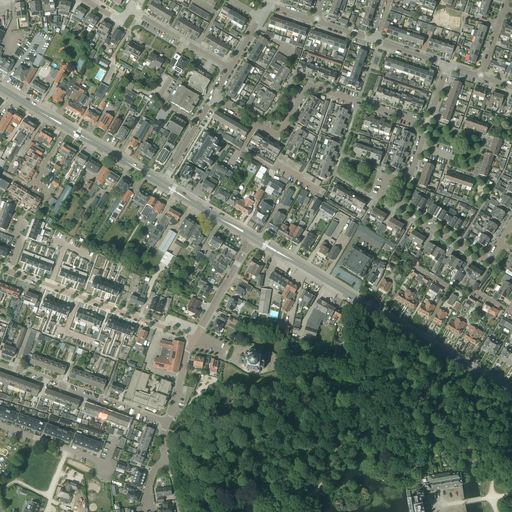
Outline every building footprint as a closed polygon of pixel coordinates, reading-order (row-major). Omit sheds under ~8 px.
[(150,0),(147,5),(149,7),(148,9),(153,12),(158,5),(160,2),(160,1),(157,0),(150,0)] [(423,0),(422,5),(421,8),(427,10),(430,0),(423,0)] [(433,12),(437,2),(431,0),(430,0),(427,10),(433,12)] [(444,0),(444,3),(446,4),(446,6),(453,9),(456,0),(454,0),(444,0)] [(38,1),(29,2),(31,12),(40,11),(38,1)] [(364,7),(367,8),(375,10),(377,4),(369,2),(366,1),(364,7)] [(158,5),(153,12),(159,15),(163,8),(160,6),(161,5),(160,5),(161,3),(160,2),(158,5)] [(28,23),(27,15),(25,15),(23,3),(15,4),(17,19),(25,18),(25,23),(28,23)] [(331,9),(338,11),(343,13),(345,7),(340,5),(333,3),(331,9)] [(478,8),(487,11),(489,5),(482,3),(480,8),(478,8)] [(72,15),(71,18),(75,20),(77,18),(82,9),(78,6),(72,15)] [(163,8),(159,15),(164,19),(168,11),(165,9),(163,8)] [(168,11),(164,19),(169,22),(174,14),(171,13),(172,11),(171,11),(172,9),(170,8),(168,11)] [(226,18),(230,11),(225,8),(221,14),(226,18)] [(365,14),(373,16),(375,10),(367,8),(365,14)] [(482,16),(485,17),(487,11),(478,8),(475,17),(481,19),(482,16)] [(77,18),(80,20),(86,11),(82,9),(77,18)] [(338,11),(331,9),(329,14),(329,15),(328,18),(336,20),(338,17),(339,18),(340,16),(339,15),(337,14),(338,11)] [(230,11),(226,18),(232,21),(235,14),(230,11)] [(90,14),(85,22),(83,25),(87,28),(94,16),(90,14)] [(235,14),(232,21),(237,24),(241,17),(235,14)] [(365,14),(363,20),(371,22),(371,21),(372,21),(373,19),(372,18),(373,16),(365,14)] [(98,19),(94,16),(87,28),(91,30),(98,19)] [(241,17),(237,24),(242,27),(246,20),(241,17)] [(180,18),(176,26),(181,29),(186,21),(182,19),(180,18)] [(271,18),(269,25),(275,27),(277,20),(271,18)] [(281,29),(283,22),(277,20),(275,27),(281,29)] [(371,22),(363,20),(361,25),(359,24),(358,28),(365,30),(366,27),(369,28),(371,22)] [(99,35),(106,24),(102,21),(95,33),(99,35)] [(186,21),(181,29),(187,32),(191,25),(187,23),(186,21)] [(386,21),(383,29),(387,30),(386,34),(392,36),(395,28),(389,26),(390,23),(386,21)] [(283,22),(281,29),(287,31),(289,23),(283,22)] [(484,24),(478,22),(477,25),(480,26),(478,32),(485,34),(487,28),(483,27),(484,24)] [(289,23),(287,31),(292,33),(295,25),(289,23)] [(106,24),(99,35),(105,39),(110,31),(109,31),(108,30),(110,26),(106,24)] [(196,28),(192,35),(197,38),(202,31),(198,29),(200,26),(200,25),(198,24),(196,28)] [(191,25),(187,32),(192,35),(196,28),(193,26),(191,25)] [(292,33),(298,35),(301,27),(295,25),(292,33)] [(74,36),(76,33),(79,27),(77,26),(74,31),(73,31),(70,34),(74,36)] [(401,30),(402,27),(399,26),(398,29),(395,28),(392,36),(398,38),(401,30)] [(511,35),(511,32),(511,27),(507,26),(506,28),(503,27),(500,35),(510,38),(511,35)] [(307,29),(301,27),(298,35),(298,37),(300,38),(301,36),(304,37),(307,29)] [(15,32),(15,36),(18,36),(18,37),(22,37),(21,29),(10,30),(10,32),(15,32)] [(122,33),(116,29),(109,40),(107,38),(104,43),(108,46),(110,43),(115,45),(122,33)] [(398,38),(404,40),(407,32),(401,30),(398,38)] [(407,32),(404,40),(410,42),(413,34),(413,32),(408,30),(407,32)] [(318,33),(312,31),(309,38),(315,40),(318,33)] [(472,37),(476,38),(483,40),(485,34),(478,32),(474,31),(472,37)] [(413,34),(410,42),(416,44),(419,36),(420,33),(417,32),(417,33),(413,32),(413,34)] [(85,45),(88,40),(92,34),(89,33),(86,39),(83,44),(85,45)] [(321,42),(323,35),(318,33),(315,40),(321,42)] [(208,35),(204,42),(210,46),(214,38),(210,36),(209,35),(208,35)] [(214,38),(210,46),(215,49),(219,41),(217,40),(217,38),(218,36),(216,35),(214,38)] [(321,42),(327,44),(329,37),(323,35),(321,42)] [(422,46),(425,39),(419,36),(416,44),(422,46)] [(264,47),(267,41),(260,37),(257,43),(264,47)] [(327,44),(333,46),(335,39),(329,37),(327,44)] [(474,44),(481,46),(483,40),(476,38),(474,44)] [(338,48),(341,41),(335,39),(333,46),(338,48)] [(430,39),(428,46),(429,46),(428,47),(431,48),(432,47),(434,48),(436,41),(430,39)] [(129,57),(130,55),(131,55),(135,47),(131,45),(133,43),(130,41),(123,53),(129,57)] [(219,41),(215,49),(220,52),(225,45),(221,42),(219,41)] [(338,48),(337,52),(343,54),(344,50),(344,51),(347,43),(341,41),(338,48)] [(438,49),(440,50),(442,43),(436,41),(434,48),(435,48),(434,49),(437,50),(438,49)] [(264,47),(257,43),(254,48),(261,52),(264,47)] [(444,51),(446,52),(448,45),(442,43),(440,50),(440,51),(443,52),(444,51)] [(448,45),(446,52),(446,53),(449,54),(449,53),(452,54),(454,47),(455,44),(452,43),(451,46),(448,45)] [(481,46),(474,44),(472,43),(470,49),(472,50),(479,52),(481,46)] [(225,45),(220,52),(226,55),(230,48),(227,46),(225,45)] [(139,50),(135,47),(131,55),(134,57),(133,59),(135,60),(142,49),(140,47),(139,50)] [(22,51),(17,48),(13,55),(18,58),(22,51)] [(251,53),(257,57),(261,52),(254,48),(251,53)] [(92,50),(86,60),(90,62),(95,52),(92,50)] [(357,56),(365,58),(367,52),(359,50),(357,56)] [(477,58),(479,52),(472,50),(470,56),(477,58)] [(248,59),(254,63),(257,57),(251,53),(248,59)] [(157,58),(151,54),(146,62),(150,64),(148,67),(150,69),(157,58)] [(37,69),(36,69),(43,57),(38,55),(36,59),(31,66),(32,66),(28,71),(19,66),(12,77),(22,83),(23,82),(28,85),(37,69)] [(5,59),(0,56),(0,69),(7,74),(13,65),(11,64),(13,61),(8,58),(7,61),(4,60),(5,59)] [(355,62),(363,64),(365,58),(357,56),(355,62)] [(467,62),(475,64),(477,58),(470,56),(467,62)] [(38,66),(42,68),(45,63),(49,65),(51,62),(43,57),(38,66)] [(173,59),(169,66),(168,68),(171,70),(174,66),(175,67),(182,71),(188,61),(182,57),(180,60),(179,60),(177,63),(176,62),(176,61),(173,59)] [(163,61),(157,58),(150,69),(152,70),(154,67),(158,69),(163,61)] [(101,59),(98,65),(105,70),(109,63),(101,59)] [(306,63),(300,60),(298,66),(301,67),(300,70),(303,71),(302,73),(305,74),(309,61),(310,60),(307,59),(306,63)] [(387,59),(384,66),(390,68),(393,61),(387,59)] [(497,62),(491,61),(489,68),(493,69),(492,71),(494,72),(494,71),(498,72),(502,60),(498,59),(497,62)] [(502,60),(498,72),(501,73),(501,74),(503,75),(504,73),(506,74),(509,67),(509,65),(510,64),(505,62),(506,62),(502,60)] [(311,74),(314,65),(311,64),(312,62),(309,61),(305,74),(308,74),(308,73),(311,74)] [(387,78),(389,78),(391,74),(393,69),(396,70),(398,63),(393,61),(390,68),(388,73),(387,78)] [(272,62),(270,66),(273,67),(274,68),(274,69),(278,71),(287,76),(290,70),(291,68),(284,64),(283,66),(282,65),(280,67),(272,62)] [(363,64),(355,62),(353,67),(361,70),(363,64)] [(245,63),(242,69),(249,73),(252,67),(245,63)] [(398,63),(396,70),(402,72),(404,65),(398,63)] [(54,81),(53,82),(57,84),(63,73),(65,70),(67,67),(63,65),(62,67),(59,72),(54,81)] [(314,65),(311,74),(314,75),(314,76),(316,77),(320,67),(314,65)] [(320,67),(316,77),(319,78),(320,77),(322,78),(325,69),(322,68),(323,66),(321,65),(320,67)] [(404,65),(402,72),(408,74),(410,67),(404,65)] [(277,73),(275,76),(284,81),(287,76),(278,71),(274,69),(274,68),(273,67),(272,70),(275,72),(275,71),(277,73)] [(353,67),(351,73),(359,76),(361,70),(353,67)] [(413,76),(416,69),(410,67),(408,74),(413,76)] [(193,75),(188,82),(189,83),(187,87),(199,94),(200,94),(201,95),(203,95),(206,88),(205,88),(209,82),(208,81),(211,77),(197,69),(197,70),(193,68),(190,73),(193,75)] [(325,69),(322,78),(326,79),(325,80),(328,81),(332,69),(330,68),(329,70),(325,69)] [(242,69),(239,74),(245,78),(249,73),(242,69)] [(332,69),(328,81),(330,82),(331,81),(334,82),(337,73),(334,72),(335,70),(332,69)] [(419,78),(422,70),(416,69),(413,76),(419,78)] [(426,76),(432,78),(434,70),(429,69),(428,72),(426,76)] [(422,70),(419,78),(425,80),(426,76),(428,72),(422,70)] [(353,80),(357,82),(359,76),(351,73),(349,79),(353,80)] [(236,80),(242,83),(245,78),(239,74),(236,80)] [(74,86),(75,84),(76,82),(75,82),(77,78),(74,75),(71,79),(68,84),(67,86),(61,83),(51,100),(51,101),(57,105),(58,104),(60,105),(62,101),(61,100),(64,95),(67,97),(72,89),(73,87),(74,86)] [(275,76),(273,80),(271,78),(268,76),(267,78),(280,87),(284,81),(275,76)] [(378,87),(382,78),(377,76),(372,91),(376,93),(375,97),(378,98),(381,99),(384,89),(378,87)] [(432,78),(426,76),(425,80),(424,84),(429,86),(432,78)] [(41,84),(41,83),(37,81),(38,80),(35,78),(33,82),(30,87),(36,91),(41,84)] [(271,83),(269,87),(277,92),(280,87),(267,78),(265,80),(269,82),(271,83)] [(351,86),(353,80),(349,79),(345,78),(343,83),(351,86)] [(239,89),(242,83),(236,80),(232,85),(239,89)] [(357,82),(353,80),(351,86),(359,89),(361,83),(357,82)] [(451,87),(459,90),(461,84),(453,81),(451,87)] [(41,84),(36,91),(43,95),(46,90),(45,89),(48,86),(45,84),(44,86),(41,83),(41,84)] [(101,84),(96,93),(100,95),(105,86),(101,84)] [(80,98),(84,92),(85,89),(78,85),(75,91),(77,93),(73,100),(71,102),(68,101),(64,108),(72,112),(78,102),(81,98),(80,98)] [(229,90),(236,94),(239,89),(232,85),(229,90)] [(190,111),(191,112),(194,108),(192,107),(194,103),(196,104),(198,100),(197,99),(198,97),(181,87),(179,89),(178,88),(175,92),(174,91),(171,95),(173,96),(171,100),(172,100),(171,103),(188,113),(190,111)] [(459,90),(451,87),(449,92),(457,95),(458,95),(459,90)] [(475,87),(472,96),(476,97),(475,99),(477,99),(478,100),(478,98),(478,97),(481,89),(475,87)] [(131,92),(126,89),(123,94),(126,96),(128,97),(131,92)] [(387,100),(390,91),(384,89),(381,99),(383,100),(384,99),(387,100)] [(481,89),(478,97),(478,98),(483,99),(486,91),(481,89)] [(235,97),(236,94),(229,90),(226,96),(235,101),(237,98),(235,97)] [(265,94),(263,95),(272,101),(275,96),(266,90),(265,94)] [(390,91),(387,100),(390,101),(389,102),(392,103),(395,93),(390,91)] [(86,94),(84,92),(80,98),(81,98),(78,102),(72,112),(80,117),(85,110),(80,107),(84,101),(85,101),(87,98),(85,96),(86,94)] [(487,98),(487,99),(486,102),(485,105),(491,107),(492,102),(495,103),(498,94),(493,92),(490,99),(487,98)] [(395,93),(392,103),(395,104),(395,103),(398,104),(399,102),(401,95),(395,93)] [(404,106),(407,95),(402,94),(401,95),(399,102),(402,103),(401,105),(404,106)] [(498,94),(495,103),(498,104),(496,109),(502,111),(504,106),(504,104),(502,103),(504,96),(498,94)] [(262,97),(260,101),(269,106),(271,103),(272,101),(263,95),(262,97)] [(407,95),(404,106),(406,106),(407,105),(410,106),(413,97),(407,95)] [(413,97),(410,106),(413,107),(413,109),(415,109),(419,99),(420,96),(417,95),(416,98),(413,97)] [(419,99),(415,109),(418,110),(418,109),(421,110),(422,109),(425,110),(427,104),(423,103),(424,101),(421,100),(423,96),(420,95),(420,96),(419,99)] [(126,96),(123,102),(130,106),(133,100),(128,97),(126,96)] [(310,102),(318,107),(320,104),(322,106),(324,103),(312,96),(311,98),(312,99),(310,102)] [(456,100),(448,98),(446,103),(454,106),(456,100)] [(511,110),(511,109),(511,99),(509,98),(506,107),(504,106),(502,111),(501,113),(505,114),(506,111),(508,112),(509,109),(511,110)] [(255,105),(253,110),(255,111),(256,110),(262,114),(264,111),(266,112),(269,106),(260,101),(258,104),(257,106),(255,105)] [(318,107),(310,102),(308,105),(307,104),(306,106),(315,112),(317,113),(318,112),(318,111),(316,110),(318,107)] [(304,113),(312,117),(315,112),(306,106),(304,109),(306,110),(304,113)] [(336,110),(335,112),(338,114),(338,113),(350,117),(350,115),(347,114),(348,111),(343,109),(343,108),(340,107),(340,108),(339,111),(336,110)] [(90,119),(93,114),(94,112),(89,109),(87,111),(83,119),(88,122),(90,119)] [(90,119),(88,122),(94,125),(98,117),(100,113),(95,110),(94,112),(93,114),(90,119)] [(216,111),(212,118),(218,121),(222,115),(216,111)] [(0,138),(3,134),(9,123),(13,116),(6,112),(2,118),(0,116),(0,138)] [(15,113),(13,116),(9,123),(3,134),(8,136),(9,133),(10,134),(13,128),(11,127),(13,124),(16,125),(17,126),(22,118),(15,113)] [(300,117),(309,122),(312,117),(304,113),(302,115),(301,115),(300,117)] [(349,119),(350,117),(338,113),(338,114),(336,119),(345,122),(346,118),(349,119)] [(105,114),(97,127),(104,131),(112,118),(105,114)] [(451,116),(442,114),(441,119),(449,122),(451,116)] [(222,115),(218,121),(223,125),(227,118),(222,115)] [(364,126),(369,127),(373,116),(371,115),(370,118),(367,117),(364,126)] [(173,116),(165,131),(170,134),(167,139),(167,140),(168,140),(165,145),(163,148),(156,161),(161,165),(169,152),(170,150),(172,151),(175,145),(174,144),(186,123),(173,116)] [(369,127),(368,130),(373,132),(374,129),(377,121),(374,120),(375,116),(373,116),(369,127)] [(314,126),(309,122),(300,117),(298,119),(300,120),(298,123),(306,128),(307,125),(309,125),(309,126),(313,128),(314,126)] [(464,121),(465,122),(464,127),(469,129),(472,121),(473,118),(470,117),(469,120),(466,119),(467,119),(465,118),(464,121)] [(117,118),(107,133),(113,136),(122,121),(117,118)] [(132,138),(128,145),(134,148),(138,142),(139,143),(150,125),(151,122),(145,118),(144,121),(141,126),(133,139),(132,138)] [(227,118),(223,125),(228,128),(232,121),(227,118)] [(22,136),(30,123),(24,119),(19,127),(22,128),(18,134),(15,139),(12,143),(15,144),(17,140),(20,136),(20,134),(22,136)] [(335,124),(346,128),(347,126),(344,125),(345,122),(336,119),(336,121),(332,120),(331,123),(335,124)] [(380,122),(377,121),(374,129),(379,131),(383,119),(381,119),(380,122)] [(152,130),(158,134),(163,124),(157,121),(152,130)] [(232,121),(228,128),(234,131),(238,124),(232,121)] [(472,121),(469,129),(475,131),(478,123),(472,121)] [(123,124),(115,138),(119,140),(127,127),(129,123),(127,122),(126,124),(124,122),(123,124)] [(390,125),(387,124),(384,132),(390,134),(393,123),(391,122),(390,125)] [(35,126),(30,123),(22,136),(20,134),(20,136),(17,140),(15,144),(20,147),(25,139),(27,136),(29,137),(35,126)] [(333,129),(341,132),(342,128),(345,129),(346,128),(335,124),(331,123),(331,126),(334,127),(333,129)] [(475,131),(480,133),(483,124),(478,123),(475,131)] [(238,124),(234,131),(239,134),(243,127),(238,124)] [(489,126),(483,124),(480,133),(486,135),(489,126)] [(127,127),(119,140),(122,142),(129,131),(128,130),(129,128),(127,127)] [(243,127),(239,134),(245,137),(249,130),(243,127)] [(404,131),(402,137),(410,139),(411,136),(415,137),(415,135),(410,133),(411,130),(405,128),(404,131)] [(150,129),(145,137),(150,140),(155,133),(150,129)] [(341,132),(333,129),(331,134),(343,138),(343,136),(340,135),(341,132)] [(41,143),(48,133),(45,131),(44,132),(42,130),(37,138),(38,140),(41,143)] [(295,134),(304,139),(307,134),(299,130),(298,132),(297,132),(295,134)] [(162,136),(167,139),(170,134),(165,131),(162,136)] [(257,132),(251,141),(257,144),(261,136),(259,135),(259,134),(257,132)] [(48,133),(41,143),(45,145),(46,144),(48,146),(53,137),(50,136),(51,135),(48,133)] [(190,160),(189,161),(193,164),(194,163),(203,169),(206,164),(211,167),(213,163),(208,160),(214,150),(219,153),(221,149),(217,146),(219,141),(210,136),(210,135),(206,133),(206,134),(205,133),(205,134),(203,138),(203,137),(203,138),(200,143),(201,143),(200,144),(198,147),(198,148),(196,151),(195,151),(192,156),(190,160),(189,160),(190,160)] [(293,140),(301,145),(304,139),(295,134),(294,136),(295,137),(293,140)] [(264,138),(261,136),(257,144),(259,146),(258,149),(260,150),(261,147),(262,148),(267,139),(265,137),(264,138)] [(400,142),(412,146),(412,144),(409,143),(410,139),(402,137),(400,142)] [(494,138),(492,143),(500,146),(502,140),(503,139),(499,137),(498,139),(494,138)] [(262,148),(261,147),(260,150),(262,151),(264,149),(267,151),(272,143),(269,141),(269,140),(267,139),(262,148)] [(139,151),(146,155),(148,152),(151,146),(152,144),(146,140),(139,151)] [(236,140),(233,144),(240,148),(242,146),(237,143),(238,141),(237,141),(236,140)] [(301,145),(293,140),(292,143),(290,142),(289,144),(298,150),(301,145)] [(329,141),(327,146),(336,149),(337,145),(340,146),(340,144),(339,144),(340,142),(336,140),(335,143),(329,141)] [(412,146),(400,142),(397,141),(397,143),(399,144),(398,147),(407,150),(408,146),(411,147),(412,146)] [(31,142),(27,148),(29,149),(33,151),(35,148),(33,147),(35,145),(31,142)] [(272,143),(267,151),(270,152),(268,154),(269,155),(270,156),(272,154),(277,145),(275,143),(275,144),(272,143)] [(355,143),(353,149),(356,150),(355,153),(358,154),(357,157),(359,158),(363,146),(358,144),(355,143)] [(492,143),(490,148),(499,151),(500,146),(492,143)] [(298,153),(298,150),(289,144),(288,146),(289,147),(287,150),(288,151),(286,154),(291,157),(293,154),(295,155),(298,153)] [(58,156),(63,158),(64,157),(66,158),(67,155),(71,149),(64,145),(59,154),(58,156)] [(228,152),(233,154),(237,148),(231,145),(228,152)] [(280,146),(277,145),(272,154),(270,156),(272,157),(274,155),(277,157),(282,149),(279,147),(280,146)] [(154,147),(154,148),(151,146),(148,152),(146,155),(151,159),(155,152),(155,151),(157,149),(154,147)] [(326,151),(337,155),(338,153),(334,152),(336,149),(327,146),(326,151)] [(363,146),(359,158),(361,158),(361,155),(365,156),(368,148),(363,146)] [(372,159),(375,160),(378,151),(379,148),(376,147),(374,146),(374,147),(373,146),(372,149),(373,149),(369,161),(371,162),(372,159)] [(378,151),(375,160),(378,161),(377,164),(379,164),(383,153),(381,152),(382,148),(379,147),(379,148),(378,151)] [(397,152),(408,156),(409,154),(406,153),(407,150),(398,147),(397,152)] [(497,157),(498,151),(499,151),(490,148),(488,154),(494,156),(497,157)] [(66,158),(65,159),(62,164),(67,167),(72,158),(71,158),(76,151),(71,149),(67,155),(66,158)] [(30,154),(16,178),(26,184),(34,171),(33,170),(36,165),(37,166),(42,159),(32,153),(30,154)] [(72,174),(73,171),(74,170),(76,166),(80,160),(79,159),(81,155),(79,153),(74,161),(76,162),(74,165),(69,172),(67,176),(69,177),(72,174)] [(492,161),(494,156),(488,154),(486,153),(484,158),(492,161)] [(80,160),(76,166),(78,167),(82,169),(83,167),(83,166),(87,159),(81,155),(79,159),(80,160)] [(322,161),(333,165),(334,163),(331,162),(332,159),(324,156),(322,161)] [(393,162),(405,166),(405,164),(402,163),(403,160),(395,157),(393,162)] [(482,164),(490,167),(492,161),(484,158),(482,164)] [(333,165),(322,161),(317,159),(316,162),(321,164),(320,166),(329,169),(330,166),(333,167),(333,165)] [(90,171),(95,163),(89,160),(85,167),(90,171)] [(260,165),(251,160),(248,166),(256,171),(260,165)] [(393,162),(391,161),(390,164),(392,165),(392,167),(400,170),(401,167),(404,168),(405,166),(393,162)] [(165,169),(169,171),(173,164),(168,162),(165,169)] [(100,166),(96,164),(95,163),(90,171),(96,174),(100,166)] [(216,163),(210,173),(214,175),(214,173),(216,171),(219,172),(222,174),(225,176),(225,175),(228,170),(225,168),(222,166),(218,164),(216,163)] [(426,163),(424,169),(432,171),(434,166),(426,163)] [(185,166),(180,176),(181,177),(183,178),(184,178),(185,179),(185,178),(187,180),(188,178),(190,179),(191,176),(193,177),(194,174),(193,173),(194,171),(195,171),(202,175),(200,178),(205,181),(206,180),(208,175),(205,173),(189,164),(187,167),(185,166)] [(489,172),(490,167),(482,164),(480,169),(489,172)] [(320,166),(319,171),(330,175),(331,173),(327,172),(329,169),(320,166)] [(110,172),(103,168),(95,181),(93,184),(89,191),(86,196),(90,199),(93,194),(97,188),(100,189),(102,185),(103,184),(110,172)] [(424,169),(422,174),(430,177),(432,171),(424,169)] [(487,178),(489,172),(480,169),(478,175),(487,178)] [(228,170),(225,175),(232,179),(235,174),(228,170)] [(329,177),(330,175),(319,171),(316,170),(315,173),(318,174),(317,177),(325,180),(326,176),(329,177)] [(445,179),(450,181),(453,173),(448,171),(445,179)] [(110,172),(103,184),(106,187),(114,174),(110,172)] [(459,175),(453,173),(450,181),(456,183),(459,175)] [(114,174),(106,187),(111,190),(114,185),(118,177),(114,174)] [(422,174),(420,179),(428,182),(430,177),(422,174)] [(461,185),(464,177),(459,175),(456,183),(461,185)] [(464,177),(461,185),(467,187),(469,179),(464,177)] [(9,185),(0,179),(0,188),(5,192),(9,185)] [(60,183),(54,179),(51,184),(56,188),(60,183)] [(211,194),(215,186),(215,185),(217,182),(211,179),(210,182),(207,186),(209,187),(206,192),(211,194)] [(268,186),(265,192),(271,195),(274,190),(280,193),(284,186),(272,179),(268,186)] [(418,185),(426,188),(428,182),(420,179),(418,185)] [(469,179),(467,187),(472,189),(475,180),(469,179)] [(117,196),(111,205),(116,208),(120,201),(121,200),(122,199),(124,195),(123,194),(125,190),(127,190),(130,185),(122,180),(115,191),(120,194),(119,197),(117,196)] [(205,181),(201,188),(206,192),(209,187),(207,186),(210,182),(206,180),(205,181)] [(84,189),(89,191),(93,184),(89,181),(84,189)] [(29,192),(13,183),(7,193),(8,194),(35,210),(41,200),(34,195),(33,197),(28,194),(29,192)] [(331,193),(336,196),(341,187),(339,186),(338,187),(336,185),(333,189),(330,187),(329,188),(328,190),(331,192),(331,193)] [(57,215),(72,190),(66,186),(51,211),(57,215)] [(224,193),(224,192),(226,190),(223,189),(221,187),(215,197),(220,200),(224,193)] [(341,199),(346,191),(343,190),(344,188),(341,187),(336,196),(341,199)] [(265,192),(259,189),(254,198),(259,202),(265,192)] [(288,189),(283,197),(280,203),(285,207),(286,206),(288,208),(292,202),(289,200),(294,192),(288,189)] [(138,190),(132,200),(143,207),(150,197),(138,190)] [(122,199),(121,200),(126,203),(132,194),(127,191),(122,199)] [(227,204),(234,208),(239,200),(236,198),(239,193),(235,191),(227,204)] [(346,202),(352,193),(349,192),(349,193),(346,191),(341,199),(344,201),(342,203),(345,205),(346,202)] [(228,195),(224,193),(220,200),(225,203),(231,193),(230,192),(228,195)] [(417,207),(422,198),(419,196),(420,195),(416,192),(412,197),(415,198),(412,204),(417,207)] [(352,193),(346,202),(345,205),(347,206),(348,203),(351,205),(356,197),(353,196),(354,194),(352,193)] [(104,194),(98,204),(103,208),(105,204),(110,197),(104,194)] [(499,198),(503,200),(511,205),(511,203),(511,200),(505,196),(502,195),(499,198)] [(148,206),(146,208),(145,207),(140,215),(147,218),(150,212),(156,201),(150,197),(146,205),(148,206)] [(356,197),(351,205),(357,208),(362,199),(360,198),(359,199),(356,197)] [(249,210),(252,205),(253,203),(246,198),(244,202),(239,199),(239,200),(234,208),(248,216),(251,211),(249,210)] [(422,198),(417,207),(422,210),(425,205),(428,206),(431,201),(428,200),(427,201),(422,198)] [(317,213),(319,209),(323,203),(317,199),(311,209),(317,213)] [(363,216),(367,209),(364,208),(367,204),(364,202),(364,201),(362,199),(357,208),(362,211),(360,214),(363,216)] [(487,200),(486,202),(488,203),(495,207),(496,208),(497,206),(490,201),(487,200)] [(508,209),(511,205),(503,200),(500,204),(508,209)] [(112,214),(110,218),(115,221),(126,204),(120,201),(116,208),(112,214)] [(146,221),(146,222),(147,221),(150,223),(150,224),(151,224),(157,213),(159,214),(164,206),(157,201),(154,207),(152,210),(146,221)] [(430,208),(427,213),(432,216),(438,207),(433,204),(434,203),(431,201),(428,206),(430,208)] [(259,222),(263,225),(268,216),(267,216),(272,208),(263,202),(258,210),(257,210),(252,218),(256,221),(259,222)] [(4,203),(2,209),(12,212),(14,206),(4,203)] [(333,217),(337,211),(323,203),(319,209),(333,217)] [(438,207),(432,216),(438,219),(443,210),(438,207)] [(497,209),(496,208),(495,207),(492,211),(495,213),(503,218),(506,214),(497,209)] [(2,209),(0,213),(0,215),(10,219),(10,218),(12,213),(12,212),(2,209)] [(153,232),(151,234),(159,239),(167,225),(175,212),(170,209),(165,216),(164,215),(156,228),(156,227),(154,226),(151,231),(153,232)] [(379,215),(380,212),(374,209),(370,216),(376,220),(379,215)] [(448,218),(451,213),(452,214),(454,211),(450,209),(447,211),(446,211),(445,212),(443,210),(438,219),(443,222),(446,217),(448,218)] [(479,213),(489,219),(491,216),(481,210),(479,213)] [(451,213),(448,218),(451,220),(448,225),(453,228),(458,220),(459,218),(456,216),(456,213),(454,211),(452,214),(451,213)] [(501,222),(503,218),(495,213),(492,211),(491,213),(492,213),(491,215),(493,216),(492,217),(501,222)] [(175,212),(167,225),(170,227),(171,224),(174,219),(177,221),(180,216),(175,212)] [(272,230),(281,214),(278,212),(276,212),(267,228),(272,230)] [(379,215),(376,220),(382,223),(386,216),(380,212),(379,215)] [(489,219),(479,213),(478,215),(488,221),(489,219)] [(281,214),(272,230),(276,233),(286,216),(281,214)] [(0,215),(0,221),(7,225),(10,219),(0,215)] [(288,233),(286,238),(292,242),(295,237),(293,236),(298,228),(293,225),(296,220),(293,218),(290,224),(286,231),(288,233)] [(195,225),(188,220),(185,219),(177,231),(180,232),(178,235),(186,239),(188,236),(189,234),(195,225)] [(338,224),(337,223),(338,221),(335,220),(333,219),(324,234),(329,238),(338,224)] [(393,230),(398,222),(392,219),(387,226),(393,230)] [(34,220),(32,226),(42,230),(45,224),(34,220)] [(463,223),(458,220),(453,228),(458,231),(461,226),(464,227),(467,222),(464,221),(463,223)] [(284,237),(286,238),(288,233),(286,231),(290,224),(287,222),(286,224),(287,224),(283,230),(284,230),(281,235),(282,236),(284,238),(284,237)] [(350,238),(357,226),(351,222),(344,235),(350,238)] [(404,226),(398,222),(393,230),(396,232),(395,236),(396,237),(395,238),(399,241),(405,231),(403,230),(403,231),(401,230),(404,226)] [(487,226),(496,231),(498,227),(490,222),(488,224),(485,222),(484,224),(485,225),(487,226)] [(281,235),(284,230),(283,230),(287,224),(286,224),(285,224),(284,225),(283,225),(278,233),(278,234),(280,236),(281,235)] [(202,229),(195,225),(189,234),(188,236),(195,240),(192,246),(195,247),(192,252),(197,255),(198,252),(201,248),(198,247),(203,238),(199,235),(202,229)] [(295,237),(292,242),(298,245),(301,240),(299,238),(303,230),(302,229),(303,228),(299,225),(298,228),(293,236),(295,237)] [(485,225),(483,229),(484,230),(493,235),(496,231),(487,226),(485,225)] [(32,226),(30,232),(40,236),(42,230),(32,226)] [(164,254),(166,252),(176,235),(169,231),(159,248),(160,249),(159,251),(164,254)] [(30,232),(28,238),(38,242),(40,236),(30,232)] [(417,239),(419,235),(413,232),(409,238),(408,237),(406,241),(410,243),(412,240),(415,242),(417,239)] [(300,247),(308,251),(316,237),(309,233),(300,247)] [(482,234),(479,239),(488,244),(490,240),(482,234)] [(417,239),(415,242),(418,244),(416,247),(420,250),(423,246),(421,245),(425,239),(419,235),(417,239)] [(214,248),(217,250),(222,242),(213,236),(208,244),(211,247),(210,249),(213,250),(214,248)] [(476,237),(471,244),(476,247),(478,244),(485,248),(488,244),(479,239),(476,237)] [(319,253),(325,256),(330,246),(323,242),(320,249),(321,249),(319,253)] [(220,256),(223,258),(231,247),(224,243),(221,248),(224,250),(220,256)] [(426,253),(433,257),(438,248),(431,244),(428,250),(425,249),(423,252),(426,254),(426,253)] [(374,259),(354,246),(351,250),(342,266),(362,278),(365,272),(374,259)] [(224,264),(227,259),(230,261),(237,251),(231,247),(223,258),(221,262),(218,267),(223,271),(227,265),(224,264)] [(331,260),(333,261),(339,250),(333,247),(327,257),(328,258),(329,260),(330,260),(331,260)] [(439,260),(444,252),(439,249),(439,248),(438,248),(433,257),(436,259),(435,261),(438,262),(433,270),(436,272),(442,263),(442,262),(439,260)] [(23,251),(19,261),(22,262),(25,264),(26,264),(29,254),(23,251)] [(169,268),(175,258),(166,252),(160,263),(169,268)] [(197,255),(193,261),(197,264),(202,255),(198,252),(197,255)] [(25,264),(31,266),(35,256),(29,254),(26,264),(25,264)] [(450,270),(456,259),(450,255),(445,264),(449,266),(447,268),(450,270)] [(35,256),(31,266),(38,268),(41,258),(35,256)] [(44,270),(47,260),(41,258),(38,268),(44,270)] [(259,264),(251,259),(249,264),(251,265),(251,267),(250,267),(247,272),(252,276),(255,271),(259,264)] [(456,259),(450,270),(452,271),(452,270),(454,271),(455,269),(458,271),(463,263),(456,259)] [(47,260),(44,270),(50,273),(54,262),(47,260)] [(386,264),(379,261),(375,260),(370,273),(371,274),(366,281),(372,284),(377,277),(374,275),(376,269),(377,267),(383,269),(386,264)] [(511,264),(507,262),(503,268),(507,270),(505,273),(511,277),(511,264)] [(445,265),(442,263),(436,272),(434,275),(437,278),(440,273),(440,272),(445,265)] [(257,281),(258,281),(257,287),(261,288),(263,276),(259,275),(258,275),(263,266),(259,264),(255,271),(252,276),(256,278),(256,279),(256,280),(256,281),(257,281)] [(389,265),(387,270),(391,273),(392,272),(395,274),(398,270),(394,268),(389,265)] [(470,279),(476,269),(470,265),(466,271),(469,273),(466,277),(470,279)] [(62,266),(58,276),(64,278),(65,278),(68,268),(62,266)] [(64,278),(71,281),(74,270),(68,268),(65,278),(64,278)] [(476,269),(470,279),(474,281),(476,277),(478,279),(482,273),(476,269)] [(74,270),(71,281),(77,283),(77,282),(81,272),(74,270)] [(81,272),(77,282),(77,283),(83,285),(87,275),(81,272)] [(273,272),(267,282),(272,285),(278,275),(273,272)] [(280,288),(285,280),(278,275),(272,285),(271,287),(277,291),(279,288),(280,288)] [(500,287),(509,292),(511,287),(511,285),(507,283),(509,281),(504,277),(502,281),(504,282),(500,287)] [(93,278),(90,288),(96,290),(99,282),(100,280),(93,278)] [(391,284),(383,279),(378,288),(386,293),(391,284)] [(289,282),(285,280),(280,288),(284,290),(289,282)] [(233,293),(242,298),(246,292),(249,293),(253,287),(247,285),(242,281),(242,282),(239,285),(238,284),(233,293)] [(289,282),(284,290),(285,291),(282,296),(283,296),(286,298),(288,295),(287,294),(289,291),(290,292),(294,285),(289,282)] [(432,282),(431,285),(435,288),(437,289),(439,291),(441,288),(438,286),(437,285),(432,282)] [(0,292),(0,301),(3,293),(6,295),(8,287),(3,285),(0,292)] [(110,295),(116,297),(120,288),(114,285),(113,287),(110,295)] [(141,307),(145,296),(141,295),(143,291),(144,292),(145,287),(142,285),(141,288),(140,290),(139,293),(135,304),(141,307)] [(288,295),(286,298),(288,299),(282,309),(287,313),(294,303),(293,302),(293,300),(292,300),(295,294),(294,294),(298,287),(294,285),(290,292),(289,291),(287,294),(288,295)] [(210,289),(203,286),(199,294),(205,298),(210,289)] [(509,292),(500,287),(498,286),(495,290),(496,291),(494,294),(499,298),(500,295),(506,298),(509,292)] [(8,287),(6,295),(9,296),(8,299),(7,303),(9,303),(10,300),(10,299),(14,289),(8,287)] [(10,299),(10,300),(16,302),(17,299),(20,291),(14,289),(10,299)] [(271,291),(262,289),(259,305),(258,309),(257,313),(267,314),(271,291)] [(405,304),(411,292),(407,289),(404,294),(400,301),(405,304)] [(139,293),(140,290),(138,290),(137,293),(136,293),(135,295),(132,294),(129,302),(135,304),(139,293)] [(304,291),(299,299),(302,300),(300,304),(299,307),(302,308),(302,307),(303,304),(306,299),(309,294),(304,291)] [(395,298),(400,301),(404,294),(400,291),(395,298)] [(20,302),(22,303),(23,301),(29,303),(32,294),(26,292),(25,298),(22,297),(20,302)] [(151,292),(147,302),(150,304),(148,309),(150,310),(150,311),(152,312),(153,311),(155,312),(160,298),(154,295),(155,294),(151,292)] [(410,306),(414,300),(416,295),(411,292),(405,304),(410,306)] [(283,296),(282,296),(277,293),(273,301),(274,301),(280,304),(282,301),(281,300),(283,296)] [(32,294),(29,303),(34,305),(34,307),(37,308),(39,303),(36,301),(37,296),(32,294)] [(308,309),(315,297),(309,294),(306,299),(303,304),(302,307),(304,306),(305,306),(304,307),(308,309)] [(452,295),(447,303),(452,306),(457,297),(452,294),(452,295)] [(167,310),(171,300),(167,299),(166,300),(160,298),(161,295),(160,298),(155,312),(156,312),(157,313),(159,314),(160,314),(161,314),(163,309),(167,310)] [(430,302),(434,304),(438,297),(433,295),(430,302)] [(190,317),(195,320),(199,313),(196,311),(196,310),(197,310),(201,303),(191,298),(187,307),(188,308),(185,314),(190,317)] [(229,301),(226,307),(227,308),(227,309),(229,310),(229,309),(232,311),(236,304),(239,306),(240,304),(242,301),(236,298),(235,301),(230,298),(229,301)] [(43,299),(40,308),(46,311),(47,309),(50,301),(43,299)] [(308,319),(302,336),(308,338),(314,340),(315,340),(316,336),(317,336),(320,326),(319,326),(322,320),(330,306),(319,300),(314,308),(314,309),(308,319)] [(414,300),(410,306),(414,309),(418,302),(414,300)] [(421,304),(417,311),(425,316),(425,315),(431,305),(427,302),(425,306),(421,304)] [(485,303),(481,309),(490,315),(494,309),(485,303)] [(425,315),(425,316),(429,318),(435,307),(431,305),(425,315)] [(60,314),(60,316),(66,318),(70,308),(64,306),(63,306),(61,314),(60,314)] [(332,307),(330,306),(322,320),(326,322),(328,318),(329,316),(331,318),(336,309),(335,309),(335,308),(333,307),(332,307)] [(448,314),(439,309),(433,320),(441,325),(448,314)] [(77,310),(74,320),(80,322),(84,312),(83,312),(77,310)] [(341,319),(343,314),(337,310),(329,323),(333,325),(337,317),(341,319)] [(84,312),(80,322),(86,324),(90,314),(83,312),(84,312)] [(90,314),(86,324),(92,327),(96,316),(96,317),(96,316),(90,314)] [(214,332),(218,334),(223,325),(224,322),(225,322),(227,319),(220,315),(218,318),(216,317),(215,321),(216,321),(212,328),(215,330),(214,332)] [(96,316),(92,327),(98,329),(102,319),(96,317),(96,316)] [(455,323),(450,330),(455,333),(462,321),(457,319),(457,318),(454,323),(455,323)] [(108,319),(104,329),(110,331),(111,330),(114,322),(108,319)] [(450,321),(446,328),(450,330),(455,323),(454,323),(450,321)] [(455,333),(459,335),(466,324),(462,321),(455,333)] [(282,324),(279,332),(287,335),(289,327),(282,324)] [(463,338),(469,341),(476,329),(470,325),(463,338)] [(125,335),(124,336),(130,339),(134,329),(128,327),(125,335)] [(469,341),(475,345),(483,333),(476,329),(469,341)] [(144,340),(147,333),(140,331),(138,337),(137,337),(135,343),(142,345),(144,340)] [(20,333),(14,348),(19,349),(24,335),(20,333)] [(492,347),(495,342),(489,338),(482,349),(488,353),(492,347)] [(5,344),(1,354),(7,356),(10,347),(11,343),(6,341),(6,342),(5,344)] [(166,371),(177,373),(183,343),(172,341),(172,344),(160,341),(158,347),(162,348),(159,359),(154,358),(152,367),(166,370),(166,371)] [(492,347),(488,353),(494,356),(501,345),(495,342),(492,347)] [(312,351),(318,353),(320,345),(314,343),(312,351)] [(138,355),(139,355),(144,357),(147,348),(141,346),(138,355)] [(10,347),(7,356),(12,358),(15,349),(10,347)] [(499,359),(505,362),(508,357),(511,351),(506,348),(499,359)] [(251,349),(250,349),(249,350),(248,350),(248,351),(249,351),(249,352),(248,352),(247,353),(246,353),(246,352),(246,353),(244,353),(244,354),(245,354),(245,356),(240,355),(239,364),(242,365),(244,366),(244,367),(245,366),(246,366),(246,367),(247,368),(247,369),(246,369),(246,370),(247,370),(247,371),(248,370),(258,371),(258,373),(259,373),(259,371),(261,371),(260,370),(260,369),(261,369),(261,368),(262,368),(262,369),(263,370),(263,368),(265,368),(265,367),(263,367),(265,357),(266,357),(266,356),(265,356),(265,354),(264,354),(264,355),(263,355),(263,354),(262,354),(262,353),(263,353),(263,352),(262,352),(262,351),(261,350),(261,352),(251,350),(251,349)] [(34,366),(38,357),(32,355),(29,364),(34,366)] [(195,356),(194,362),(206,364),(208,365),(209,359),(205,358),(205,359),(204,358),(195,356)] [(40,368),(43,359),(38,357),(34,366),(40,368)] [(46,370),(49,361),(43,359),(40,368),(46,370)] [(216,360),(211,359),(211,363),(210,368),(217,369),(219,361),(216,360)] [(51,372),(54,363),(49,361),(46,370),(51,372)] [(54,363),(51,372),(57,374),(60,365),(54,363)] [(60,365),(57,374),(63,376),(66,367),(60,365)] [(71,369),(68,378),(74,380),(77,371),(71,369)] [(83,373),(80,382),(85,384),(89,375),(90,372),(85,370),(83,373)] [(134,370),(129,385),(124,398),(132,400),(131,402),(134,403),(134,405),(138,406),(139,405),(142,406),(142,407),(145,409),(146,407),(149,408),(148,410),(152,411),(153,410),(156,411),(156,410),(157,410),(158,410),(159,410),(160,409),(161,408),(162,408),(163,405),(164,406),(166,401),(164,401),(165,398),(167,398),(168,394),(167,394),(168,391),(169,391),(171,387),(169,387),(171,383),(161,380),(159,383),(155,382),(153,386),(156,387),(154,393),(150,392),(149,396),(146,394),(148,390),(144,388),(149,376),(134,370)] [(80,382),(83,373),(77,371),(74,380),(80,382)] [(109,385),(111,385),(109,390),(115,392),(118,384),(115,383),(115,378),(117,374),(113,372),(109,385)] [(6,375),(2,384),(8,386),(11,378),(11,377),(9,376),(8,378),(5,376),(6,375)] [(89,375),(85,384),(91,386),(94,377),(89,375)] [(94,377),(91,386),(97,388),(100,379),(94,377)] [(120,394),(122,389),(125,390),(125,391),(130,379),(126,377),(124,382),(121,385),(118,384),(115,392),(120,394)] [(8,386),(7,389),(13,391),(16,380),(17,380),(17,379),(14,378),(14,380),(11,378),(8,386)] [(106,381),(100,379),(97,388),(103,390),(106,381)] [(13,391),(12,391),(18,393),(19,390),(22,382),(23,381),(22,381),(20,380),(20,382),(17,380),(16,380),(13,391)] [(22,382),(19,390),(25,392),(28,383),(26,382),(25,384),(22,382)] [(28,383),(25,392),(30,394),(34,385),(31,384),(31,386),(28,384),(28,383)] [(36,396),(39,387),(37,386),(36,388),(33,386),(34,385),(30,394),(36,396)] [(45,389),(41,400),(44,401),(45,399),(48,400),(50,392),(51,392),(51,391),(48,390),(48,392),(45,390),(45,389)] [(53,402),(57,393),(54,392),(54,394),(51,392),(50,392),(48,400),(53,402)] [(59,404),(62,395),(60,394),(59,396),(56,395),(57,393),(53,402),(59,404)] [(65,406),(68,397),(65,396),(65,398),(62,397),(62,395),(59,404),(65,406)] [(70,408),(73,399),(71,398),(71,400),(68,399),(68,397),(65,406),(70,408)] [(76,410),(79,401),(77,401),(76,402),(73,401),(74,399),(73,399),(70,408),(76,410)] [(85,403),(82,412),(80,412),(77,419),(81,420),(83,415),(84,415),(84,413),(88,414),(91,405),(88,405),(88,406),(85,405),(85,403)] [(88,414),(93,416),(96,407),(94,407),(94,408),(91,407),(91,405),(88,414)] [(97,407),(96,407),(93,416),(99,418),(102,409),(100,409),(99,410),(96,409),(97,407)] [(102,409),(99,418),(105,420),(108,411),(105,411),(105,412),(102,411),(102,409)] [(5,410),(2,419),(2,420),(6,421),(6,420),(7,420),(10,412),(5,410)] [(15,414),(14,417),(17,418),(15,423),(16,423),(15,424),(19,426),(19,425),(20,425),(23,417),(24,414),(20,412),(20,411),(17,410),(15,414)] [(108,411),(105,420),(110,422),(113,413),(111,413),(111,414),(108,413),(108,411)] [(12,422),(14,417),(15,414),(10,412),(7,420),(7,421),(11,423),(11,422),(12,422)] [(116,424),(119,415),(117,415),(116,416),(113,415),(114,413),(113,413),(110,422),(116,424)] [(116,424),(115,427),(117,428),(119,425),(122,426),(125,417),(122,417),(122,418),(119,417),(119,415),(116,424)] [(23,417),(20,425),(21,425),(20,426),(24,427),(25,427),(29,418),(23,417)] [(128,428),(131,419),(128,419),(128,420),(125,419),(125,417),(122,426),(128,428)] [(29,418),(25,427),(26,427),(25,428),(29,429),(29,428),(31,429),(34,420),(29,418)] [(36,431),(39,422),(34,420),(31,429),(30,430),(34,431),(34,430),(36,431)] [(41,433),(44,424),(39,422),(36,431),(36,432),(39,433),(39,432),(41,433)] [(48,435),(51,427),(46,425),(43,433),(45,434),(44,435),(48,436),(48,435)] [(51,427),(48,435),(50,436),(49,437),(53,438),(53,437),(57,428),(51,427)] [(153,430),(149,429),(145,427),(143,433),(151,436),(152,434),(153,434),(154,431),(153,430)] [(57,428),(53,437),(55,438),(54,438),(58,440),(58,439),(62,430),(57,428)] [(64,441),(67,432),(62,430),(58,439),(60,439),(59,440),(63,442),(63,441),(64,441)] [(73,439),(75,435),(76,433),(68,430),(67,432),(64,441),(65,441),(65,442),(68,443),(68,442),(69,443),(71,438),(73,439)] [(141,432),(139,438),(141,439),(141,438),(149,441),(150,440),(151,440),(152,436),(151,436),(143,433),(141,432)] [(77,446),(80,437),(75,435),(73,439),(72,444),(73,444),(73,445),(76,446),(77,445),(77,446)] [(80,437),(77,446),(78,446),(78,447),(81,448),(82,447),(85,439),(86,437),(80,436),(80,437)] [(149,441),(141,438),(141,439),(139,438),(138,440),(140,441),(139,444),(147,447),(149,441)] [(87,449),(90,441),(85,439),(82,447),(83,448),(83,449),(86,450),(87,449)] [(95,442),(92,451),(93,451),(93,452),(97,454),(97,453),(99,448),(102,449),(105,442),(105,441),(102,440),(101,442),(96,441),(95,442)] [(92,451),(95,442),(90,441),(87,449),(88,450),(88,451),(91,452),(92,451)] [(145,453),(147,447),(139,444),(137,450),(145,453)] [(135,455),(143,458),(145,453),(137,450),(135,449),(134,452),(136,452),(135,455)] [(135,464),(137,463),(141,464),(143,458),(135,455),(133,461),(131,461),(130,461),(129,464),(135,466),(135,464)] [(117,462),(115,467),(124,470),(125,465),(117,462)] [(133,477),(144,480),(145,477),(144,476),(145,471),(136,468),(135,471),(133,477)] [(441,474),(444,488),(462,485),(460,473),(453,474),(449,473),(441,474)] [(444,488),(441,474),(427,477),(428,484),(425,485),(426,491),(431,490),(444,488)] [(144,480),(133,477),(132,482),(131,482),(130,485),(140,488),(142,483),(143,484),(144,480)] [(60,489),(58,495),(59,495),(58,497),(61,497),(60,501),(65,503),(65,504),(66,504),(67,504),(68,504),(72,494),(70,493),(72,489),(77,491),(79,486),(67,482),(65,489),(62,488),(61,490),(60,489)] [(123,490),(127,492),(125,499),(136,502),(139,494),(134,492),(135,488),(125,485),(123,490)] [(170,487),(156,489),(157,497),(171,495),(170,487)] [(410,491),(406,491),(407,499),(409,507),(408,507),(409,511),(423,511),(422,506),(420,497),(423,497),(422,491),(417,492),(417,496),(416,496),(416,498),(411,498),(410,491)] [(171,511),(171,506),(170,506),(170,501),(163,502),(164,507),(159,508),(159,511),(158,511),(171,511)] [(24,509),(23,511),(36,511),(39,505),(31,502),(28,511),(24,509)]
